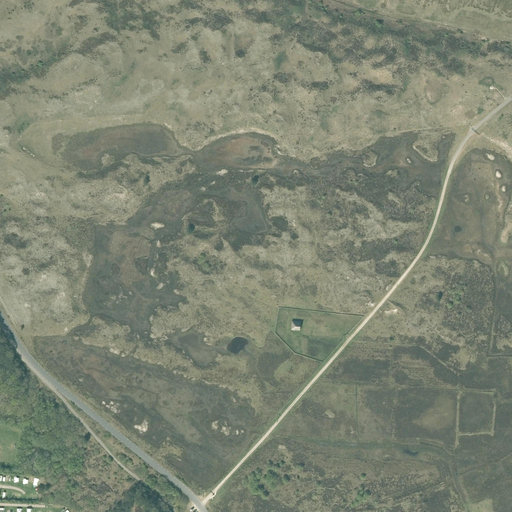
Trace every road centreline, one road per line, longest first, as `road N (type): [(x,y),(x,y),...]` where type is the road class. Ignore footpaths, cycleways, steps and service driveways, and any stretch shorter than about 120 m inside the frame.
road 1 (track): [(511,98),(462,143),(410,270),(201,506)]
road 2 (unclassified): [(203,511),(46,376),(0,314)]
